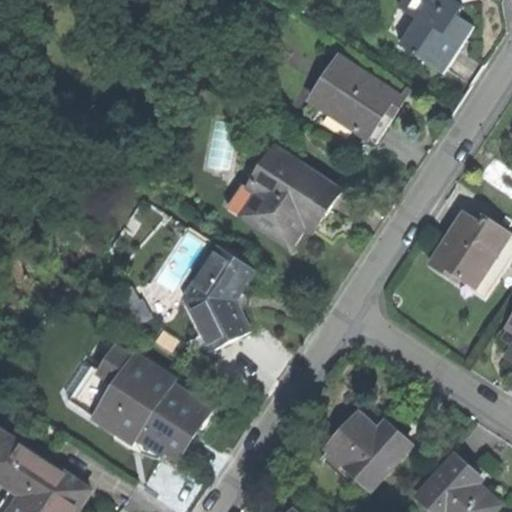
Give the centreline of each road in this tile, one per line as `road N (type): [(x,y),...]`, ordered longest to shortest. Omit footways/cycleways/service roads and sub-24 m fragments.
road 1 (residential): [(511,63),(348,307)]
road 2 (residential): [(348,307),(216,511)]
road 3 (residential): [(348,307),(511,417)]
